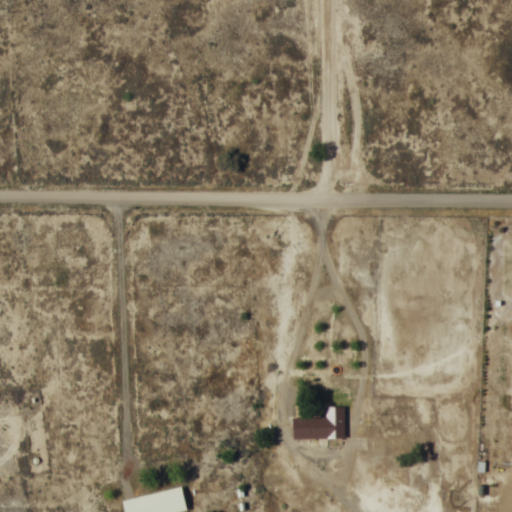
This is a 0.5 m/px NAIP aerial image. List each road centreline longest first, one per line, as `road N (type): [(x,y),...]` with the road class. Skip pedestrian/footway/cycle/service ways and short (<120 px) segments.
road 1 (tertiary): [(0,193),(511,198)]
road 2 (residential): [(325,197),(329,0)]
